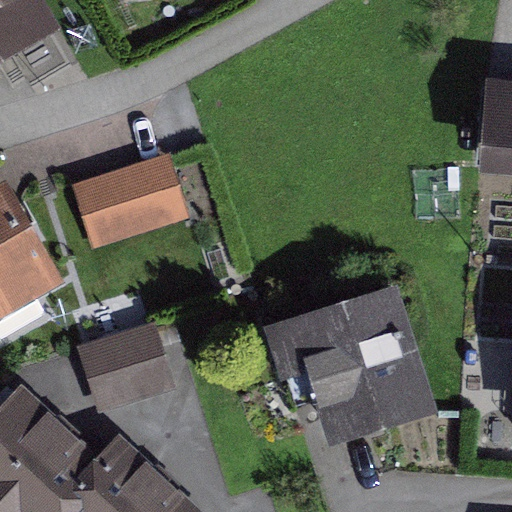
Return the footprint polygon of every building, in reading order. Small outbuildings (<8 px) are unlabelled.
[(0,0),(0,48),(47,20),(35,0),(0,0)] [(511,84),(487,85),(485,171),(511,171),(511,84)] [(168,152),(72,181),(91,243),(187,214),(168,152)] [(0,186),(0,303),(51,274),(0,186)] [(407,276),(301,309),(340,433),(445,400),(407,276)] [(151,331),(87,348),(100,399),(164,382),(151,331)] [(72,492),(96,467),(19,393),(0,412),(0,503),(9,511),(71,511),(82,501),(72,492)] [(82,501),(71,511),(191,511),(119,443),(96,467),(72,492),(82,501)]
